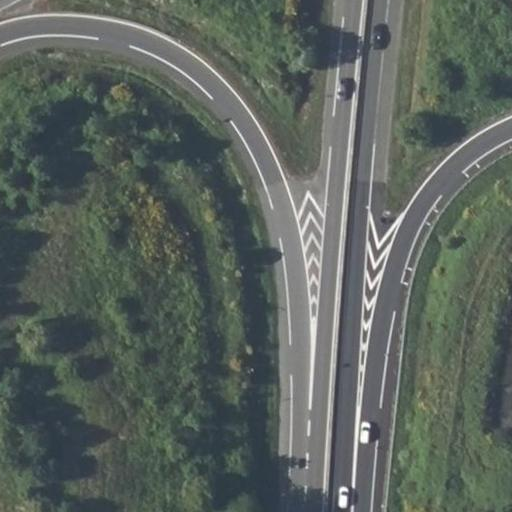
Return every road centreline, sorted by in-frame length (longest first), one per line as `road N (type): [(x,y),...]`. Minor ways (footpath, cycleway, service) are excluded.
road 1 (motorway): [(0,44),(73,30),(139,43),(197,74),(261,146),(285,219),(301,406),(315,450)]
road 2 (motorway): [(340,511),(381,0)]
road 3 (motorway): [(356,0),(315,450)]
road 4 (motorway): [(364,511),(383,304),(395,260),(450,170),(511,131)]
